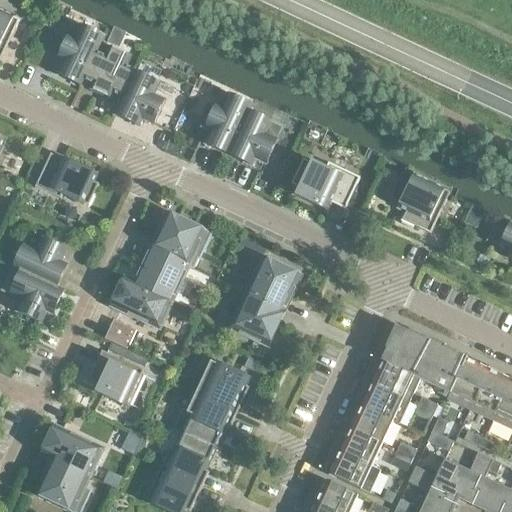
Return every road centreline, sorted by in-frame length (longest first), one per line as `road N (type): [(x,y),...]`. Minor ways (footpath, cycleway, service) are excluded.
road 1 (residential): [(39,402),(151,167)]
road 2 (residential): [(386,278),(151,167)]
road 3 (residential): [(284,511),(388,289)]
road 4 (residential): [(151,167),(0,96)]
road 5 (residential): [(511,347),(388,289)]
